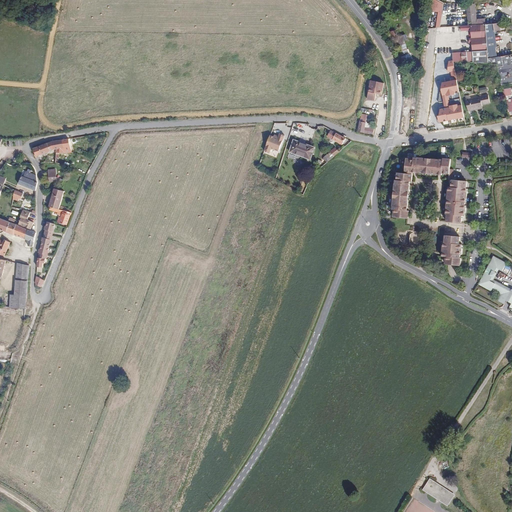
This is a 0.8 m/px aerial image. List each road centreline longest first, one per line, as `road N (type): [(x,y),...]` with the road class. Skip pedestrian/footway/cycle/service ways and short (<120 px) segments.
road 1 (tertiary): [(351,247),(291,389),(215,511)]
road 2 (unclassified): [(117,126),(310,119),(389,143)]
road 3 (residential): [(117,126),(27,148),(40,186),(37,299)]
road 4 (residential): [(37,299),(117,126)]
road 5 (tertiary): [(347,0),(385,49),(396,78),(389,143)]
road 6 (unknown): [(464,39),(431,47),(421,139)]
road 7 (unclassified): [(511,123),(389,143)]
